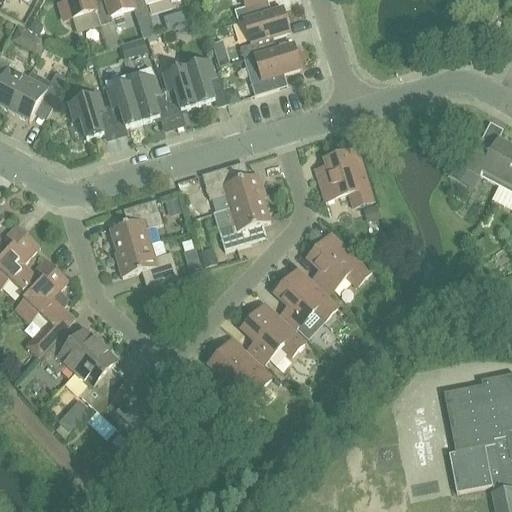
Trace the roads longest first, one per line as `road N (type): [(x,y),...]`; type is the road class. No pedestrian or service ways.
road 1 (residential): [(72,192),(94,293),(150,348),(176,351),(303,223),(282,133)]
road 2 (residential): [(72,192),(282,133)]
road 3 (residential): [(355,111),(464,82),(511,101)]
